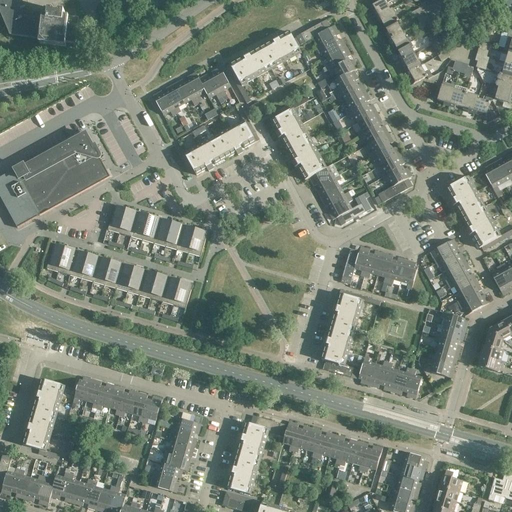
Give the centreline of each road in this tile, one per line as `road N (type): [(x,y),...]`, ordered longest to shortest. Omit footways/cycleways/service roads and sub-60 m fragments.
road 1 (residential): [(203,511),(227,419),(221,406),(34,356),(14,432),(0,442)]
road 2 (tertiary): [(347,0),(405,110),(476,133)]
road 3 (residential): [(158,159),(10,238),(0,217)]
road 4 (residential): [(476,133),(469,160),(432,178),(414,201),(334,242)]
road 5 (residential): [(158,159),(190,203),(277,161)]
road 6 (residential): [(0,155),(125,95)]
road 7 (residential): [(334,242),(299,362)]
